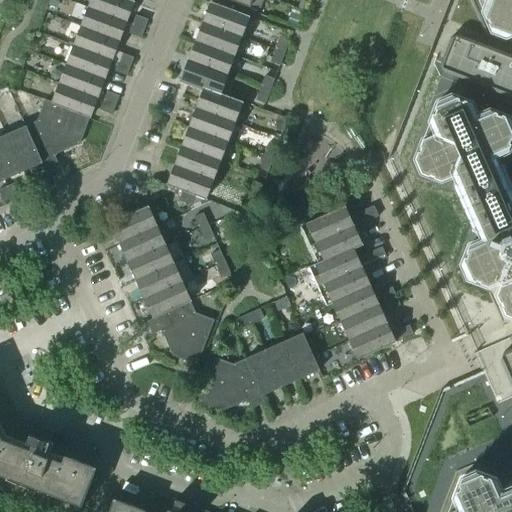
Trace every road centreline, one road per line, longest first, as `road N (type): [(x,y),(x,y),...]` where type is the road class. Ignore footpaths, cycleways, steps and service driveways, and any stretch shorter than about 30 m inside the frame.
road 1 (residential): [(367,392),(265,439),(213,436),(152,413),(124,386),(53,224)]
road 2 (residential): [(176,0),(105,179),(53,224)]
road 3 (unclassified): [(367,392),(443,358),(386,230)]
